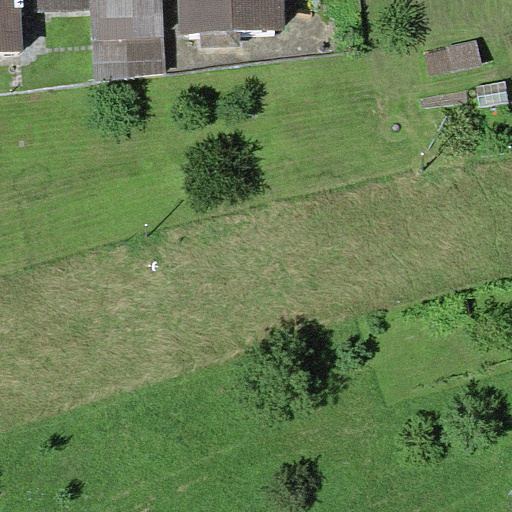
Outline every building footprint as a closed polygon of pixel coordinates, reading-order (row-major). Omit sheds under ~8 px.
[(0,0),(0,60),(15,59),(12,20),(20,19),(18,0),(0,0)] [(124,80),(120,0),(87,0),(91,81),(124,80)] [(153,0),(120,0),(124,80),(158,79),(153,0)] [(281,4),(280,0),(182,0),(184,42),(270,40),(268,5),(281,4)] [(474,69),(470,49),(445,54),(450,75),(474,69)] [(505,107),(501,86),(472,91),(476,112),(505,107)]
